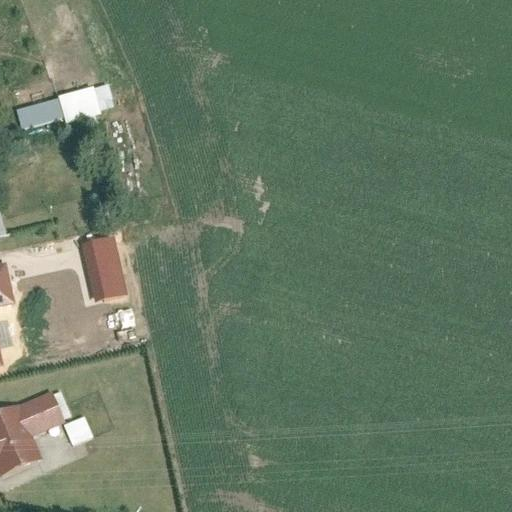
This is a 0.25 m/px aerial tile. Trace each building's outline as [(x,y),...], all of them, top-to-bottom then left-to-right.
[(61,127),(113,114),(107,87),(55,100),(61,127)] [(0,269),(0,307),(12,305),(5,269),(0,269)] [(54,410),(20,425),(31,449),(64,435),(54,410)] [(84,419),(62,427),(69,448),(92,440),(84,419)] [(31,449),(20,425),(0,433),(0,474),(6,489),(41,474),(31,449)]
